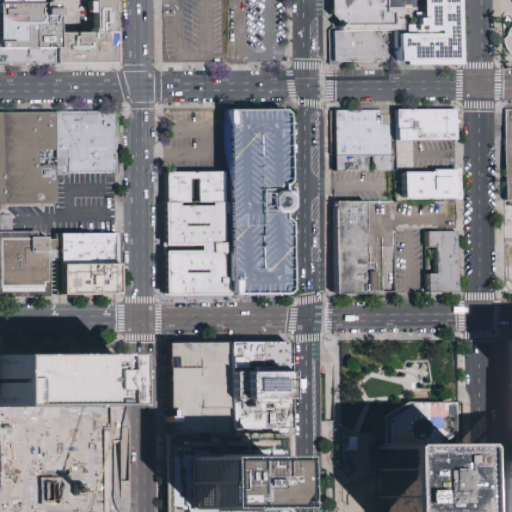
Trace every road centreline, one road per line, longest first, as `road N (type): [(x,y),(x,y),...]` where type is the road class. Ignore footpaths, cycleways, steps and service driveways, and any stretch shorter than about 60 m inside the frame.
road 1 (residential): [(482,511),(479,0)]
road 2 (residential): [(309,0),(312,511)]
road 3 (secondary): [(511,86),(0,85)]
road 4 (secondary): [(142,319),(141,146)]
road 5 (secondary): [(312,318),(482,316)]
road 6 (secondary): [(143,511),(142,377)]
